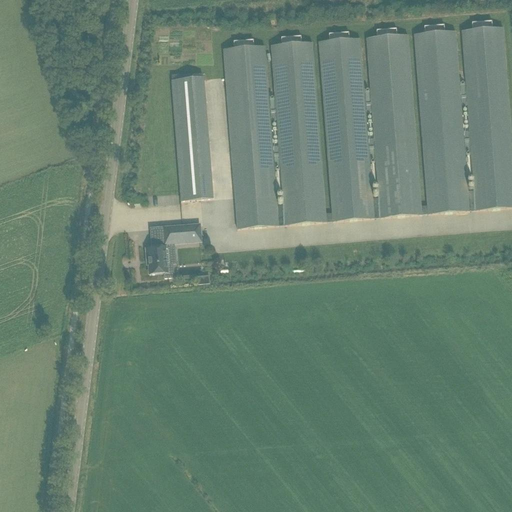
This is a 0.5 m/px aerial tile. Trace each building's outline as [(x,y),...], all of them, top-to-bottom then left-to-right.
[(468,200),(455,34),(444,35),(444,27),(424,28),(424,36),(414,37),(428,217),(469,213),(469,212),(475,212),(476,213),(511,210),(511,150),(503,30),(492,31),(491,23),(471,25),(472,33),(461,33),(474,199),(468,200)] [(373,207),(360,41),(349,42),(348,34),(328,36),(329,44),(319,45),(333,224),(374,221),(373,220),(380,219),(380,220),(421,217),(407,38),(397,38),(396,31),(376,32),(377,40),(366,41),(379,207),(373,207)] [(277,215),(264,49),(254,50),(253,42),(233,43),(234,51),(223,52),(237,232),(278,228),(278,227),(285,227),(285,228),(326,225),(312,45),(301,46),(301,38),(281,40),(281,48),(271,48),(284,214),(277,215)] [(213,201),(203,81),(171,83),(181,204),(213,201)] [(200,244),(199,227),(163,230),(165,247),(200,244)] [(166,267),(165,249),(146,251),(147,262),(148,262),(148,266),(147,266),(147,268),(149,267),(149,277),(164,276),(164,280),(173,280),(172,266),(166,267)] [(196,286),(207,285),(206,277),(195,278),(196,286)]
